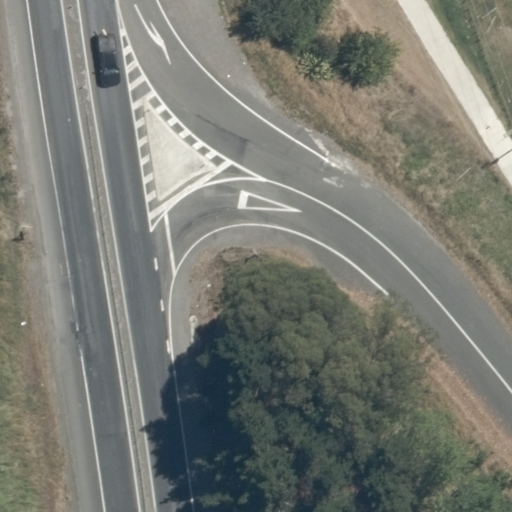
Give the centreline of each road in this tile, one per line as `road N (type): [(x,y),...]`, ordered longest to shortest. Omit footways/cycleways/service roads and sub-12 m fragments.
road 1 (unclassified): [(138,0),(164,57),(217,124),(392,230),(511,375)]
road 2 (unclassified): [(511,402),(378,260),(329,227),(269,206),(211,205),(182,219),(160,255),(147,322)]
road 3 (trunk): [(126,511),(46,0)]
road 4 (trunk): [(97,0),(147,322)]
road 5 (trunk): [(147,322),(174,511)]
